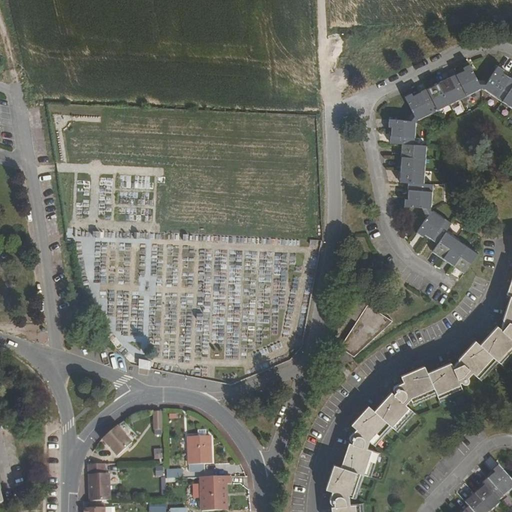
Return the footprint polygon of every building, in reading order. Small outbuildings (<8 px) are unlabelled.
[(511,79),(503,73),(504,71),(498,67),(490,79),(476,78),(470,66),(463,69),(464,71),(413,97),(411,94),(405,98),(412,111),(405,121),(389,120),(389,128),(392,128),(391,144),(402,145),(399,183),(408,184),(407,200),(405,200),(405,207),(421,209),(425,220),(417,232),(423,237),(425,235),(438,244),(433,252),(464,273),(477,254),(446,233),(451,224),(431,211),(433,185),(423,184),(426,146),(415,145),(417,122),(482,89),(511,108),(511,79)] [(511,278),(506,295),(511,297),(502,321),(506,322),(505,325),(501,329),(497,327),(480,345),(476,341),(458,360),(461,362),(458,365),(453,367),(451,363),(428,373),(425,366),(401,377),(403,383),(395,387),(393,391),(395,393),(393,395),(391,393),(375,412),(369,406),(352,426),(356,430),(350,438),(350,441),(353,443),(352,445),(349,444),(341,467),(334,466),(327,490),(333,492),(330,501),(331,504),(335,505),(335,508),(332,507),(332,511),(362,511),(362,505),(350,506),(350,497),(354,499),(363,475),(368,477),(372,464),(375,464),(378,453),(367,450),(370,442),(374,446),(392,427),(396,431),(405,421),(406,422),(415,413),(405,405),(411,400),(413,405),(437,394),(440,402),(463,392),(460,384),(461,383),(463,385),(466,384),(468,383),(469,380),(468,378),(473,373),(481,381),(489,372),(488,371),(497,361),(503,366),(511,356),(511,278)] [(393,321),(379,313),(368,305),(371,301),(355,291),(348,317),(357,322),(340,348),(354,357),(393,321)] [(368,305),(379,313),(382,308),(371,301),(368,305)] [(140,360),(139,367),(148,369),(149,362),(140,360)] [(153,433),(166,433),(167,414),(154,413),(153,433)] [(133,443),(118,426),(103,440),(118,457),(133,443)] [(211,463),(210,436),(188,437),(189,473),(205,473),(205,464),(211,463)] [(106,463),(89,463),(88,500),(109,499),(109,472),(106,472),(106,463)] [(491,511),(500,504),(499,502),(511,490),(511,477),(510,478),(499,466),(493,472),(495,474),(483,485),(485,486),(465,503),(470,508),(464,511),(491,511)] [(181,469),(165,470),(165,479),(182,478),(181,469)] [(230,484),(230,476),(201,477),(202,511),(225,510),(225,484),(230,484)] [(165,511),(166,503),(149,502),(148,511),(165,511)]
